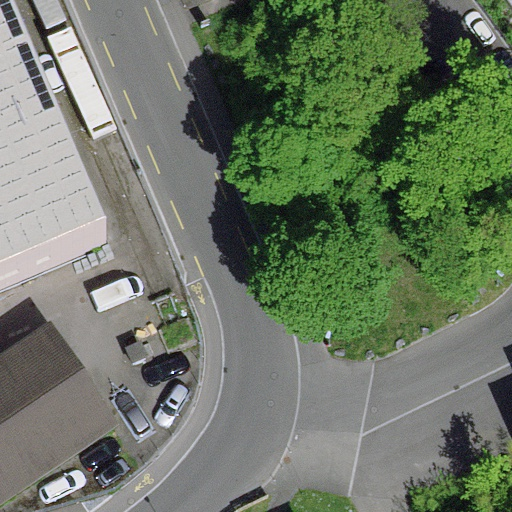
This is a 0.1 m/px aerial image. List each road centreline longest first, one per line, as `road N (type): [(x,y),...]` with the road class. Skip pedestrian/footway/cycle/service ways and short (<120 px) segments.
road 1 (unclassified): [(115,0),(236,285),(247,363),(243,423)]
road 2 (unclassified): [(243,423),(338,411),(511,327)]
road 3 (unclassified): [(155,511),(243,423)]
road 4 (unknown): [(0,327),(115,285)]
